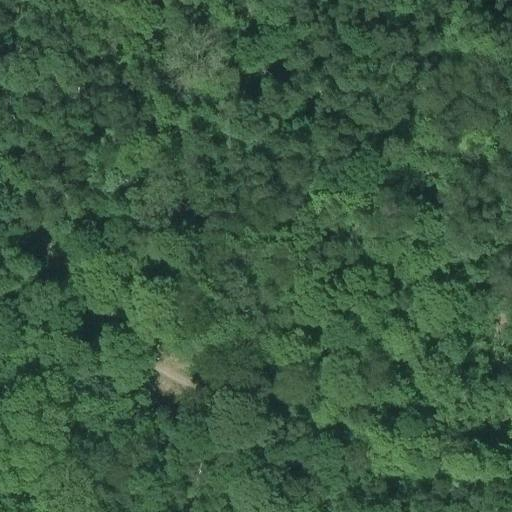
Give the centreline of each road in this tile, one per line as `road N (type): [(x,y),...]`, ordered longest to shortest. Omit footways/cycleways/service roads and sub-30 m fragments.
road 1 (track): [(511,485),(218,394),(140,352),(108,324),(41,233),(0,143)]
road 2 (track): [(511,228),(382,163),(279,63),(239,0)]
